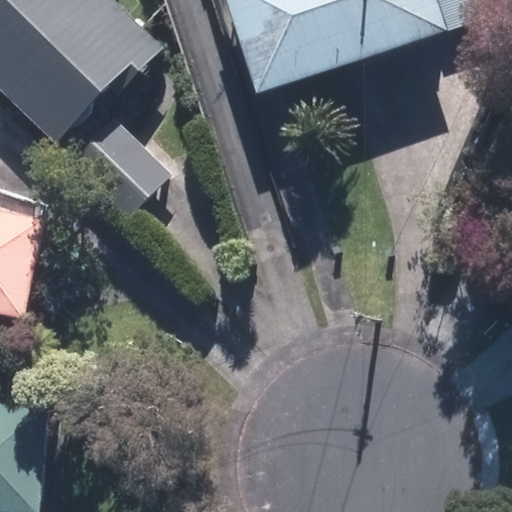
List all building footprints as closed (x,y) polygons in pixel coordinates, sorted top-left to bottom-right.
[(0,0),(0,79),(65,143),(163,44),(118,0),(0,0)] [(239,0),(270,92),(460,31),(449,0),(239,0)] [(122,125),(79,168),(133,221),(176,178),(122,125)] [(0,309),(30,315),(47,221),(0,212),(0,309)] [(0,402),(0,508),(43,511),(51,407),(0,402)]
